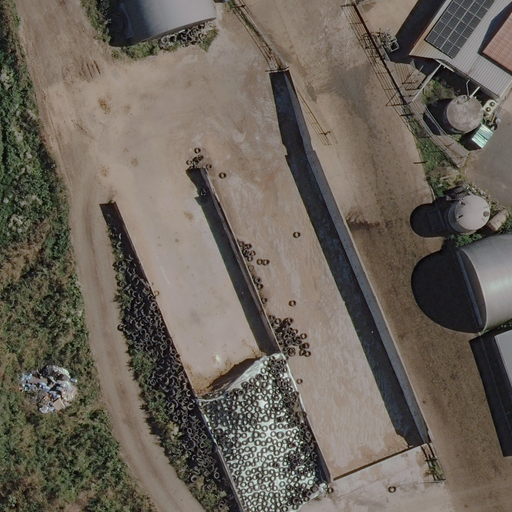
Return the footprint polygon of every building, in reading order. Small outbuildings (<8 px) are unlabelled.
[(198,0),(94,0),(103,32),(127,26),(133,48),(206,27),(198,0)] [(511,0),(444,0),(409,50),(490,107),(511,76),(511,0)] [(483,233),(474,199),(441,209),(450,242),(483,233)] [(511,317),(511,236),(449,256),(473,330),(511,317)] [(511,335),(486,344),(511,423),(511,335)]
